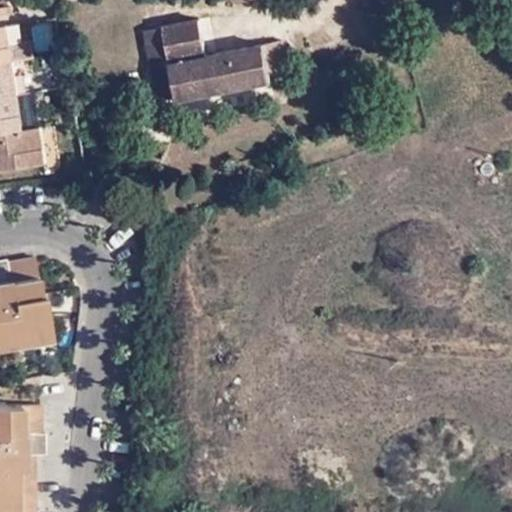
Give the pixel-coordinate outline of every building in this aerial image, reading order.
[(17,0),(22,9),(39,0),(38,0),(17,0)] [(195,99),(221,93),(269,84),(267,75),(284,71),(278,42),(240,50),(239,44),(234,44),(234,51),(206,57),(199,21),(146,31),(151,65),(157,97),(176,94),(177,103),(177,102),(195,99)] [(22,23),(10,25),(15,62),(36,59),(33,41),(25,42),(22,23)] [(10,25),(0,26),(0,63),(15,62),(10,25)] [(0,63),(0,97),(20,95),(15,62),(0,63)] [(225,113),(221,93),(195,99),(197,112),(198,117),(225,113)] [(0,134),(24,131),(20,95),(0,97),(0,134)] [(177,102),(177,103),(179,115),(197,112),(195,99),(177,102)] [(42,129),(24,131),(0,134),(0,170),(47,164),(42,129)] [(0,332),(24,329),(25,333),(46,329),(39,292),(37,292),(30,258),(4,263),(5,270),(0,270),(0,332)] [(0,343),(47,335),(46,329),(25,333),(24,329),(0,332),(0,343)] [(3,401),(0,401),(0,511),(35,511),(34,452),(32,452),(32,431),(39,430),(38,404),(3,406),(3,401)] [(44,430),(39,430),(32,431),(32,452),(34,452),(45,452),(44,430)]
